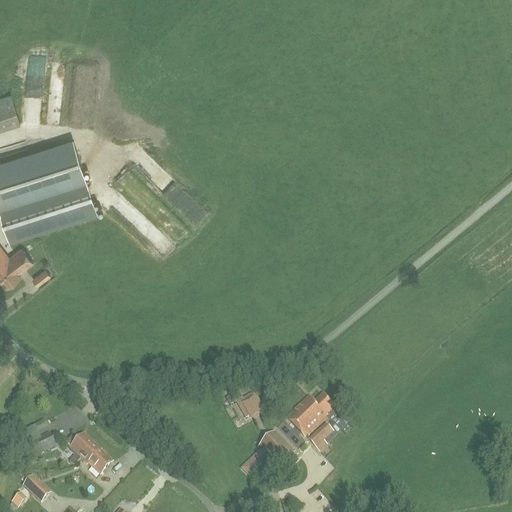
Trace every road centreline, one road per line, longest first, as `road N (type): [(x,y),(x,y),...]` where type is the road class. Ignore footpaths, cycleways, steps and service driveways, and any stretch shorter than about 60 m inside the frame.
road 1 (unclassified): [(82,383),(208,380),(293,363),(511,186)]
road 2 (unclassified): [(213,511),(93,408),(82,383)]
